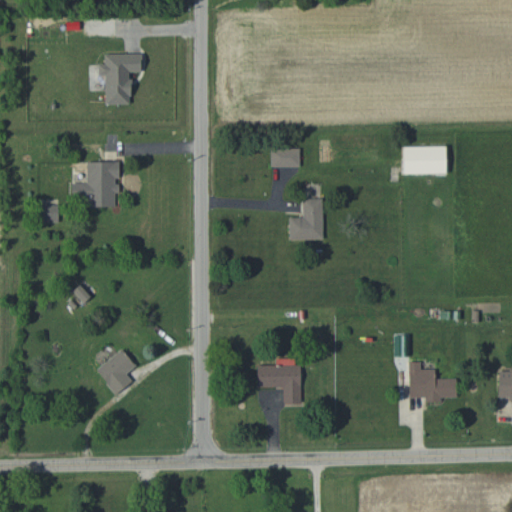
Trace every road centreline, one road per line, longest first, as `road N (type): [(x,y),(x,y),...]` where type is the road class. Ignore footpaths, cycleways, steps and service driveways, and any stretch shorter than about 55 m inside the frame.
road 1 (tertiary): [(511,453),(0,465)]
road 2 (residential): [(204,460),(201,0)]
